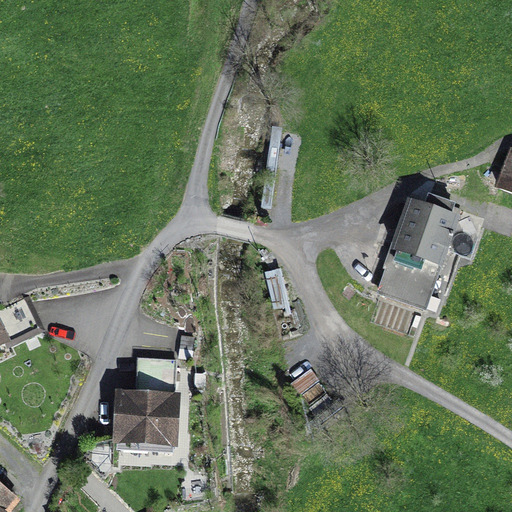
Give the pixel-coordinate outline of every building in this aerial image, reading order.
[(511,160),(498,194),(511,199),(511,160)] [(470,223),(410,204),(379,299),(439,319),(470,223)] [(0,326),(0,349),(9,346),(0,326)] [(137,393),(116,393),(114,447),(176,449),(178,359),(138,358),(137,393)] [(319,381),(311,370),(289,386),(297,398),(319,381)] [(0,511),(9,511),(19,499),(0,486),(0,511)]
